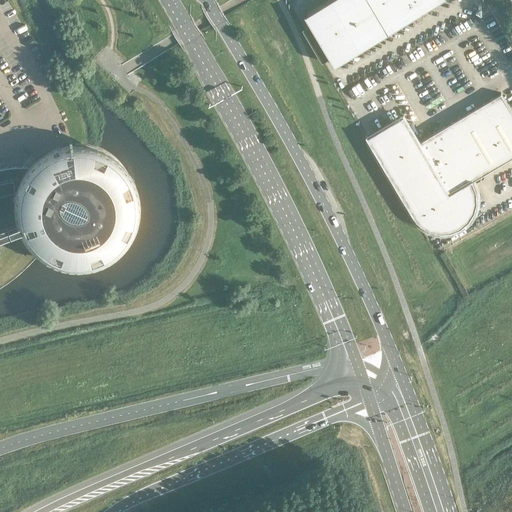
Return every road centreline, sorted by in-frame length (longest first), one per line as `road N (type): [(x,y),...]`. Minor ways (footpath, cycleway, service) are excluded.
road 1 (secondary): [(170,0),(288,217),(360,379)]
road 2 (secondary): [(401,376),(342,243),(207,0)]
road 3 (motorway): [(360,379),(44,511)]
road 4 (motorway): [(116,511),(370,401)]
road 5 (primary): [(440,511),(401,376)]
road 6 (unknown): [(0,18),(44,93),(41,114),(25,114)]
